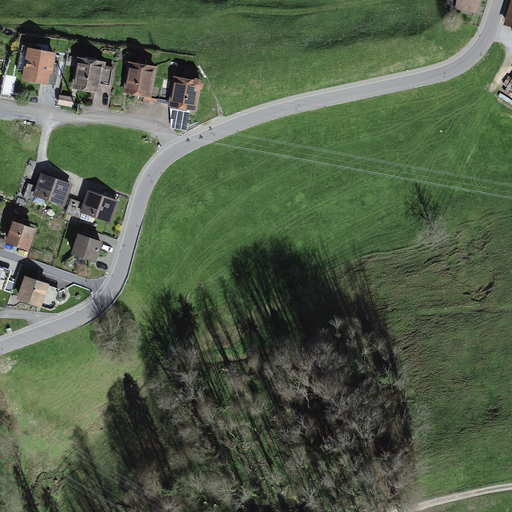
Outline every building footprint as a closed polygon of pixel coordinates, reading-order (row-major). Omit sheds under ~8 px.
[(461,0),(460,6),(483,11),(485,0),(461,0)] [(511,0),(502,26),(511,29),(511,0)] [(29,49),(24,79),(46,83),(46,81),(55,82),(59,64),(52,62),(54,54),(29,49)] [(78,59),(73,87),(99,91),(100,84),(110,86),(113,69),(103,67),(104,63),(78,59)] [(130,64),(125,92),(130,92),(129,100),(143,102),(144,95),(150,96),(150,91),(159,92),(161,82),(162,76),(153,75),(154,68),(130,64)] [(171,100),(170,105),(191,109),(195,110),(199,89),(201,87),(201,84),(199,81),(196,80),(194,82),(175,78),(174,84),(161,82),(159,92),(158,98),(171,100)] [(59,95),(59,106),(74,107),(75,96),(59,95)] [(191,109),(170,105),(171,128),(187,131),(191,109)] [(37,187),(28,184),(23,198),(33,201),(36,194),(63,204),(70,185),(42,175),(37,187)] [(71,199),(66,213),(80,218),(83,211),(110,221),(117,202),(89,192),(85,204),(71,199)] [(17,226),(9,246),(31,255),(39,234),(17,226)] [(79,239),(73,258),(99,266),(105,247),(79,239)] [(0,288),(12,293),(22,265),(0,257),(0,288)] [(25,273),(16,299),(50,309),(55,307),(62,288),(50,284),(50,281),(25,273)]
